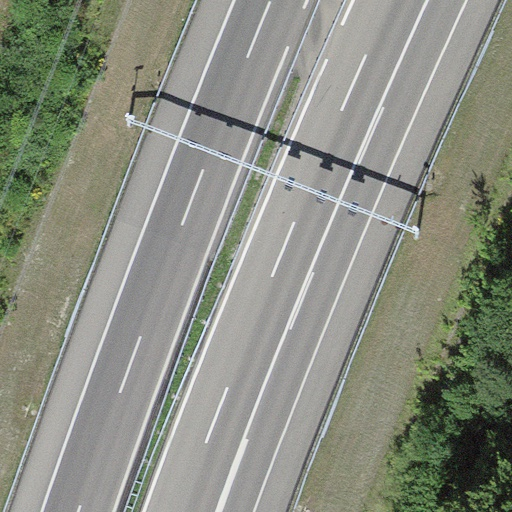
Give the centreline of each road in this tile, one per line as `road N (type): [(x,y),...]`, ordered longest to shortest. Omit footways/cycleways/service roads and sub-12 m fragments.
road 1 (motorway): [(274,0),(80,511)]
road 2 (motorway): [(222,413),(394,0)]
